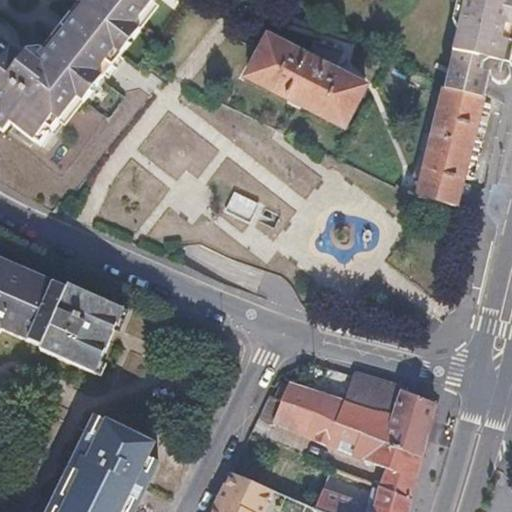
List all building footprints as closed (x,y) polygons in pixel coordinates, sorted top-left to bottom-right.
[(64,31),(108,66),(112,60),(118,52),(125,50),(128,52),(143,33),(137,27),(157,0),(93,0),(94,3),(90,9),(80,21),(74,17),(67,27),(64,31)] [(93,0),(80,0),(81,2),(90,9),(94,3),(93,0)] [(511,0),(463,0),(459,3),(455,18),(462,21),(459,33),(444,93),(482,102),(490,76),(493,82),(495,85),(498,87),(503,85),(507,82),(508,77),(507,74),(504,69),(510,70),(511,59),(511,0)] [(459,33),(462,21),(455,18),(453,25),(459,33)] [(0,43),(0,130),(5,134),(12,126),(37,145),(49,129),(56,135),(83,101),(88,105),(102,86),(98,83),(98,78),(108,66),(64,31),(56,40),(60,43),(49,56),(46,53),(42,51),(36,54),(28,56),(30,60),(24,63),(0,43)] [(269,39),(248,79),(345,129),(367,88),(334,72),(308,58),(269,39)] [(56,40),(46,53),(49,56),(60,43),(56,40)] [(316,45),(308,58),(334,72),(343,55),(316,45)] [(125,50),(118,52),(112,60),(108,66),(98,78),(98,83),(102,86),(118,65),(128,52),(125,50)] [(482,102),(444,93),(418,197),(457,207),(459,197),(482,102)] [(44,150),(56,135),(49,129),(37,145),(44,150)] [(253,199),(227,198),(226,220),(252,220),(253,199)] [(0,339),(7,330),(45,346),(43,351),(98,375),(111,347),(124,320),(115,315),(117,311),(98,302),(95,308),(50,286),(6,264),(3,268),(0,266),(0,339)] [(282,402),(420,458),(432,406),(401,390),(354,377),(344,404),(290,386),(282,402)] [(267,399),(262,422),(272,424),(278,401),(267,399)] [(409,500),(420,458),(282,402),(273,422),(383,469),(379,487),(409,500)] [(122,511),(125,507),(135,511),(144,491),(159,462),(150,457),(155,445),(98,417),(53,511),(122,511)] [(254,482),(232,473),(227,482),(213,510),(212,511),(264,511),(263,511),(272,491),(254,482)] [(406,511),(409,500),(379,487),(374,508),(347,496),(340,511),(406,511)] [(316,510),(319,511),(340,511),(347,496),(323,492),(316,510)]
